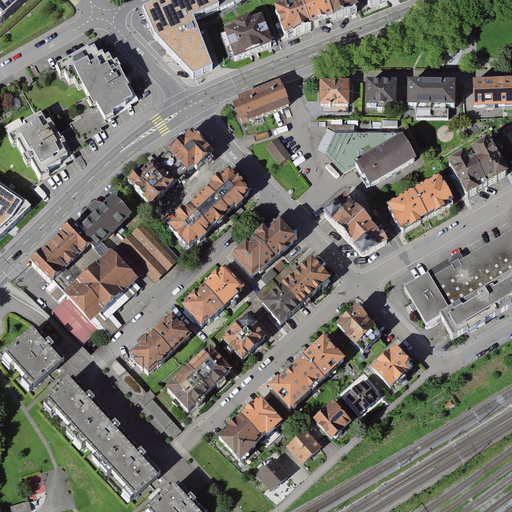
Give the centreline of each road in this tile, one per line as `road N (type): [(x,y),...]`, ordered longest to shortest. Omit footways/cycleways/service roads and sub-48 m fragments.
road 1 (secondary): [(0,267),(106,164),(189,107)]
road 2 (residential): [(110,351),(273,196)]
road 3 (residential): [(511,75),(309,75),(303,59)]
road 4 (residential): [(199,433),(357,286)]
road 5 (residential): [(511,329),(439,365),(357,286)]
road 6 (residential): [(357,286),(511,199)]
road 7 (secondary): [(303,59),(451,0)]
road 8 (tertiary): [(102,14),(189,107)]
road 9 (secondary): [(189,107),(303,59)]
road 10 (residential): [(357,286),(273,196)]
road 11 (residential): [(273,196),(189,107)]
